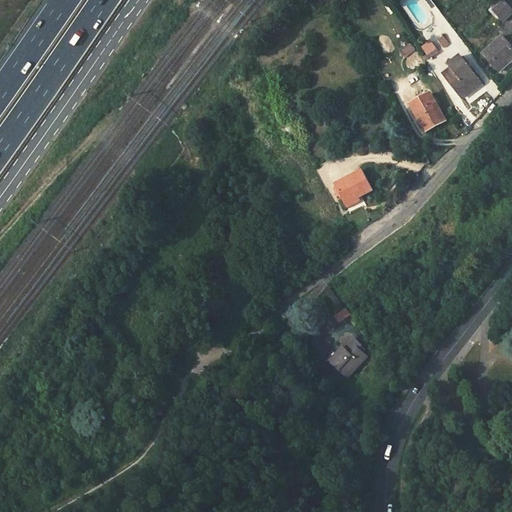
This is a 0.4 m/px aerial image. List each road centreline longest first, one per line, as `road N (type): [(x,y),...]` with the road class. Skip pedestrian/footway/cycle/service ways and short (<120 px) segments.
road 1 (residential): [(511,96),(401,217),(201,360)]
road 2 (tertiary): [(511,272),(411,403),(391,449),(385,511)]
road 3 (secondary): [(0,197),(138,0)]
road 4 (motorway): [(0,148),(104,0)]
